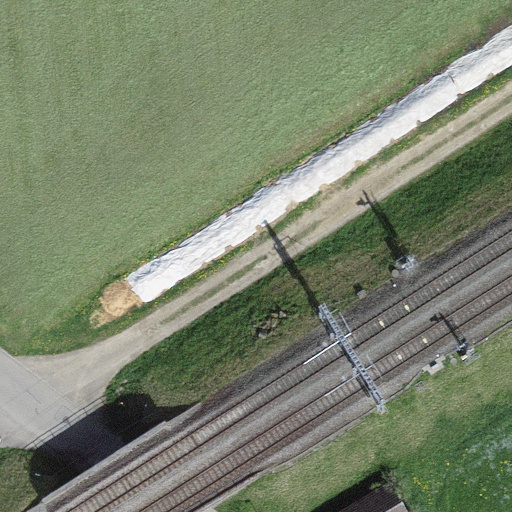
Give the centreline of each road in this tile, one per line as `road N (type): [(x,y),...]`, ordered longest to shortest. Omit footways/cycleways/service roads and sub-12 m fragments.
road 1 (track): [(511,92),(12,402)]
road 2 (unclassified): [(173,511),(0,391)]
